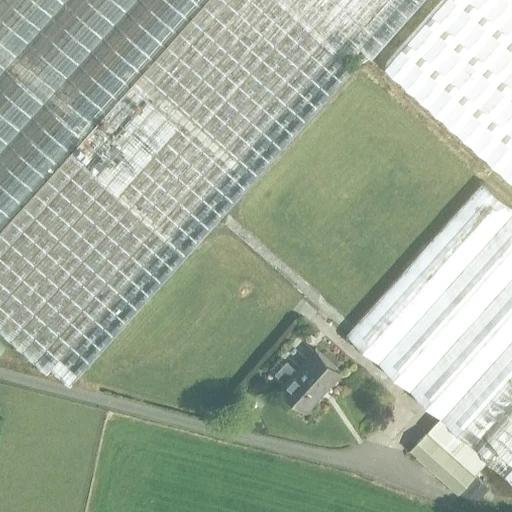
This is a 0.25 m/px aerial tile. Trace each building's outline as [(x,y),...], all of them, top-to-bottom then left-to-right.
[(0,0),(0,327),(61,382),(68,381),(353,62),(348,58),(283,0),(0,0)] [(283,0),(348,58),(360,45),(373,55),(421,0),(283,0)] [(511,0),(442,0),(385,63),(511,176),(511,0)] [(511,204),(484,180),(347,333),(405,384),(440,416),(488,458),(511,479),(511,204)] [(315,347),(296,367),(287,358),(275,371),(284,381),(280,385),(307,409),(342,371),(315,347)] [(488,458),(440,416),(426,430),(428,432),(412,450),(459,492),(478,499),(488,486),(475,473),(488,458)]
